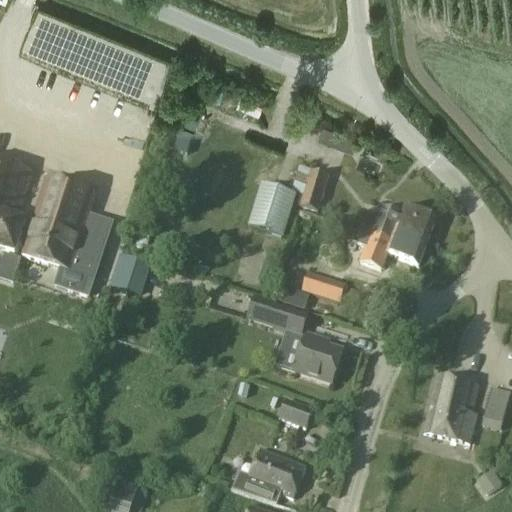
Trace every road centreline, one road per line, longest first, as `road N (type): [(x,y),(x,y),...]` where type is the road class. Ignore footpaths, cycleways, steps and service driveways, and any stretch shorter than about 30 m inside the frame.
road 1 (residential): [(340,511),(374,391),(412,320),(448,289),(511,258)]
road 2 (unclassified): [(134,0),(364,96)]
road 3 (unclassified): [(511,254),(434,161),(364,96)]
